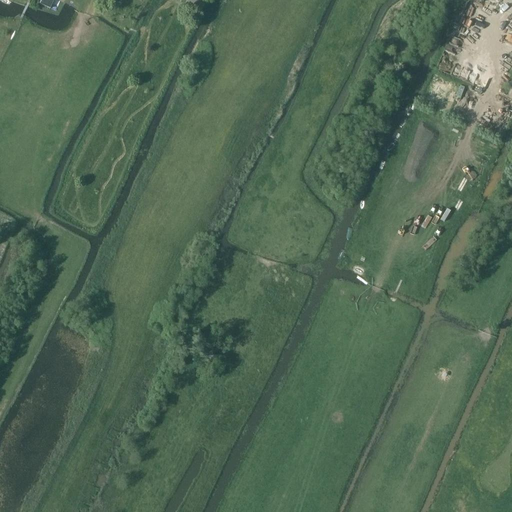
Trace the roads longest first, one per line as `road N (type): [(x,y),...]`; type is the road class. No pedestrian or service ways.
road 1 (track): [(511,201),(481,205),(468,195),(460,170),(377,288)]
road 2 (track): [(460,170),(470,123),(491,88),(490,47)]
